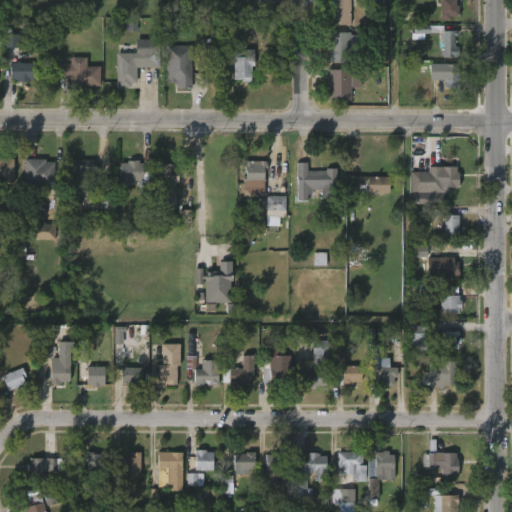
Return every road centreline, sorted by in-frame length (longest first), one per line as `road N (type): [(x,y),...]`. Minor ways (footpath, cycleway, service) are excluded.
road 1 (tertiary): [(0,120),(511,122)]
road 2 (tertiary): [(496,0),(497,511)]
road 3 (residential): [(0,442),(46,418),(497,419)]
road 4 (residential): [(301,122),(301,0)]
